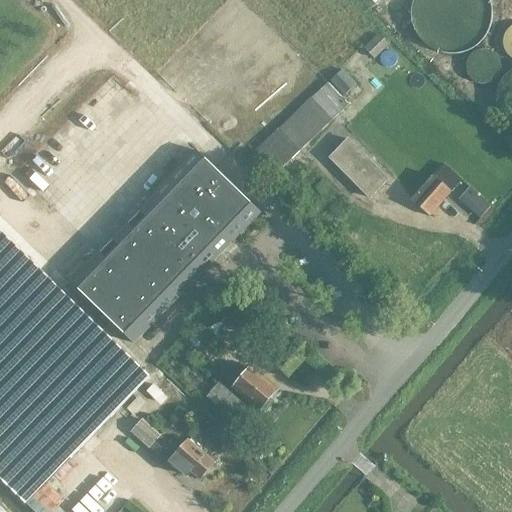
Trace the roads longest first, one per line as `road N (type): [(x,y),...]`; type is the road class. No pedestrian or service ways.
road 1 (unclassified): [(282,511),(511,248)]
road 2 (unknown): [(0,199),(47,243),(166,109)]
